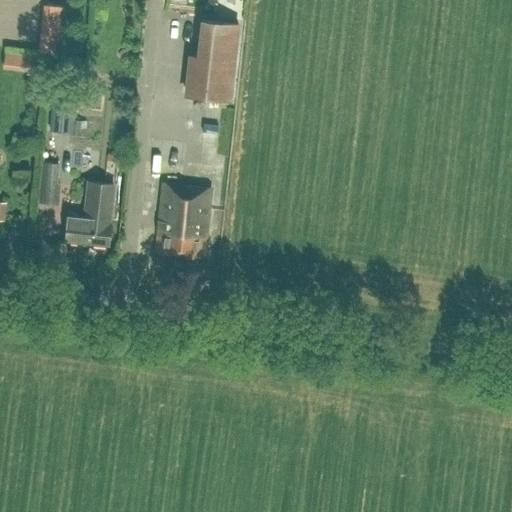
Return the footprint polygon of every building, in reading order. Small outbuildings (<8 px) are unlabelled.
[(71,7),(43,4),(37,50),(65,54),(71,7)] [(240,16),(201,12),(197,49),(188,48),(184,84),(232,89),(240,16)] [(37,54),(4,51),(2,69),(25,71),(25,74),(35,75),(37,54)] [(72,102),(51,101),(49,128),(70,130),(72,102)] [(206,136),(207,123),(192,123),(191,136),(206,136)] [(58,161),(41,160),(38,201),(58,203),(60,183),(56,183),(58,161)] [(108,244),(114,181),(85,179),(81,216),(67,215),(64,240),(108,244)] [(163,184),(156,252),(203,257),(211,190),(163,184)]
